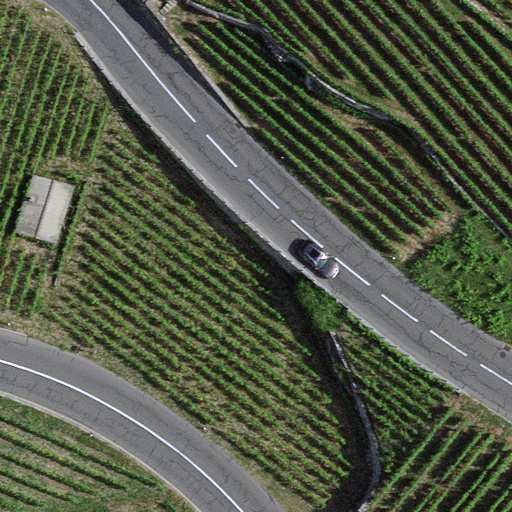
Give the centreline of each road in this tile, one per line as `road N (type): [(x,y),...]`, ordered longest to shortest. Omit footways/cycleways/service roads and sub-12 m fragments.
road 1 (tertiary): [(85,0),(277,217),(511,383)]
road 2 (tertiary): [(241,511),(113,408),(0,354)]
